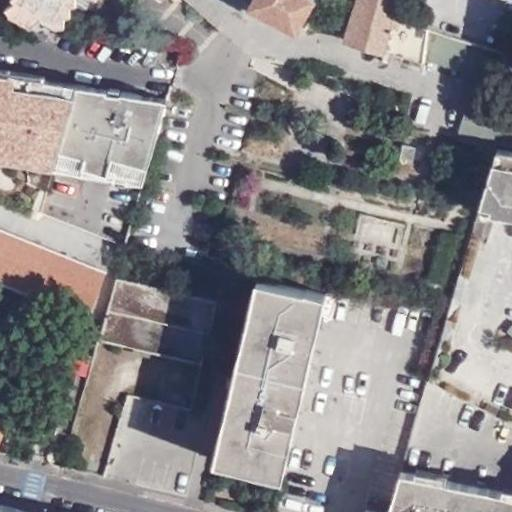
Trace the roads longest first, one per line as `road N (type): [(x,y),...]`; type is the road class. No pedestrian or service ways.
road 1 (unknown): [(511,184),(475,341),(478,363),(511,387)]
road 2 (residential): [(168,75),(0,53)]
road 3 (residential): [(154,511),(0,475)]
